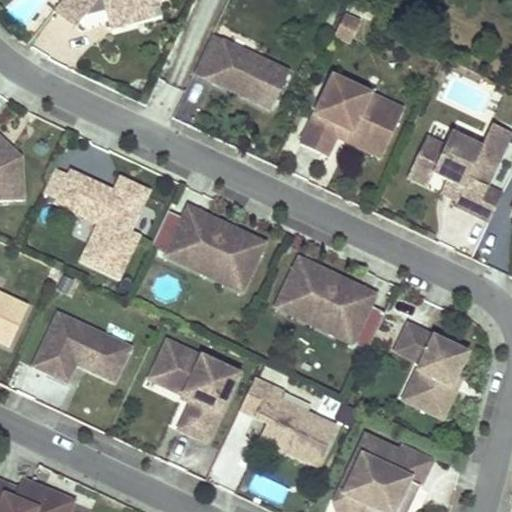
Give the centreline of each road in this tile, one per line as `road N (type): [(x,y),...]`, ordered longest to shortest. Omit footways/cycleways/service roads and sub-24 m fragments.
road 1 (residential): [(511,318),(490,293),(46,85),(0,55)]
road 2 (residential): [(197,511),(0,419)]
